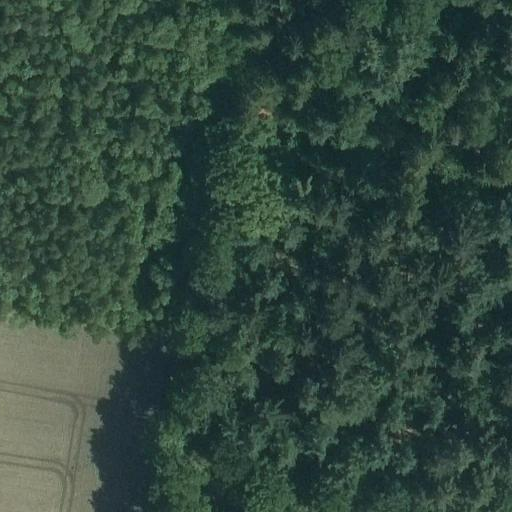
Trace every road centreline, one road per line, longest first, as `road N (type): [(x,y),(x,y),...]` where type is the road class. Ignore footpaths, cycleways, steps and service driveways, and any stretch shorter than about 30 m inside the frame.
road 1 (track): [(145,511),(208,108)]
road 2 (track): [(208,108),(511,153)]
